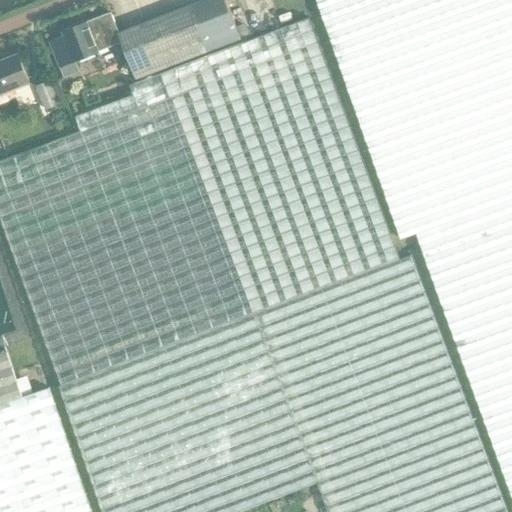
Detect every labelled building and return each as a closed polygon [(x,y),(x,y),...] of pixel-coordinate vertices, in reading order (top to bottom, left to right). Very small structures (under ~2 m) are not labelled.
[(81,130),(0,161),(0,215),(9,241),(24,285),(62,384),(59,385),(102,511),(240,511),(255,506),(319,482),(330,511),(509,511),(502,495),(453,363),(412,255),(401,259),(399,254),(379,203),(309,18),(243,43),(242,40),(226,0),(201,0),(119,32),(123,41),(121,42),(136,80),(137,82),(130,85),(133,94),(76,116),(81,130)] [(511,0),(316,0),(401,239),(417,234),(511,495),(511,0)] [(65,35),(49,41),(64,78),(80,71),(76,60),(121,42),(123,41),(119,32),(112,12),(63,31),(65,35)] [(18,55),(0,62),(0,94),(29,82),(18,55)] [(36,85),(45,110),(59,104),(50,80),(36,85)] [(0,511),(91,511),(50,388),(47,389),(23,397),(7,350),(0,352),(0,511)]
